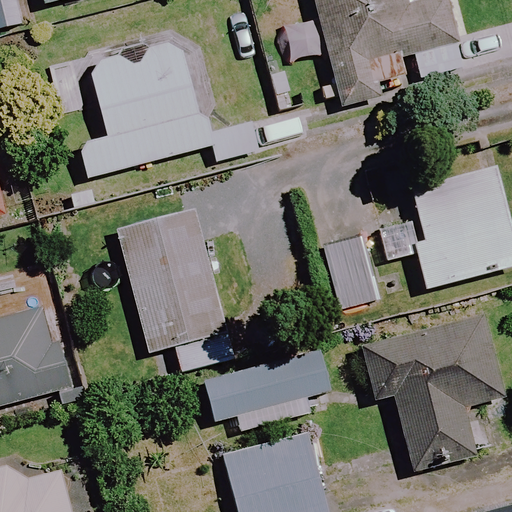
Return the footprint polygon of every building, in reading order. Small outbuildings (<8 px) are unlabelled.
[(32,0),(35,9),(72,0),(32,0)] [(433,0),(311,0),(339,114),(455,86),(433,0)] [(178,48),(80,74),(108,176),(205,150),(178,48)] [(511,236),(494,164),(396,188),(423,295),(511,272),(511,236)] [(195,218),(105,244),(140,362),(229,336),(195,218)] [(366,240),(320,251),(337,326),(383,316),(366,240)] [(0,412),(78,391),(56,309),(0,323),(0,412)] [(464,410),(496,403),(478,325),(361,352),(373,402),(386,399),(404,479),(476,463),(464,410)] [(235,427),(238,441),(315,421),(311,407),(335,400),(323,354),(200,386),(213,433),(235,427)] [(328,511),(306,434),(218,459),(232,511),(328,511)] [(0,511),(72,511),(57,456),(0,471),(0,511)] [(511,511),(511,486),(422,507),(423,511),(511,511)]
